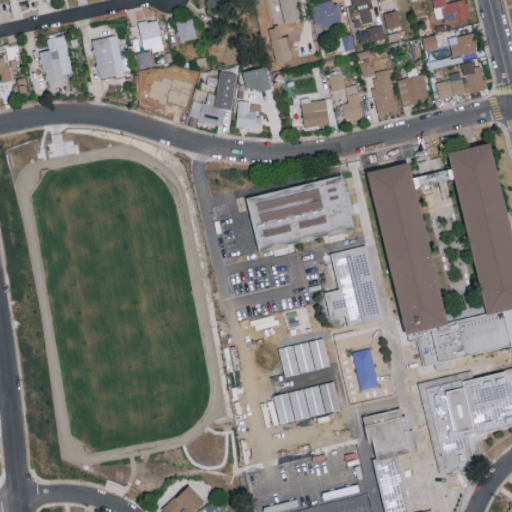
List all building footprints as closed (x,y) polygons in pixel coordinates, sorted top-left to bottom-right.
[(206,0),(210,15),(228,11),(225,0),(206,0)] [(280,0),(284,23),(300,20),(296,0),(280,0)] [(318,28),(341,23),(336,0),(327,0),(313,4),(318,28)] [(360,15),(371,14),(369,0),(350,0),(351,5),(359,5),(360,15)] [(443,17),(444,22),(470,16),(465,0),(456,0),(447,2),(446,0),(432,0),(437,18),(443,17)] [(383,13),(387,28),(402,24),(397,9),(383,13)] [(138,23),(144,49),(151,47),(152,52),(164,49),(157,18),(138,23)] [(176,19),(179,40),(196,38),(194,18),(176,19)] [(370,41),(385,38),(382,24),(367,27),(370,41)] [(457,42),(450,44),(452,55),(477,51),(474,32),(456,35),(457,42)] [(91,39),(99,77),(130,71),(127,53),(121,54),(117,34),(91,39)] [(338,50),(354,48),(352,34),(336,36),(338,50)] [(425,50),(438,47),(435,34),(422,37),(425,50)] [(72,72),(65,35),(54,37),(56,48),(40,51),(47,88),(66,85),(63,73),(72,72)] [(272,39),(275,61),(293,58),(290,36),(272,39)] [(137,52),(140,67),(154,65),(151,49),(137,52)] [(0,96),(1,96),(0,87),(0,81),(13,80),(10,63),(6,64),(4,56),(0,56),(0,96)] [(360,60),(363,76),(374,74),(371,58),(360,60)] [(439,98),(486,89),(481,65),(462,68),(462,71),(449,73),(450,79),(436,81),(439,98)] [(271,88),(266,66),(242,71),(246,87),(256,85),(258,91),(271,88)] [(396,109),(388,68),(370,72),(379,113),(396,109)] [(231,109),(237,73),(220,70),(216,94),(208,93),(206,102),(192,100),(189,116),(198,117),(198,121),(222,125),(225,108),(231,109)] [(332,90),(345,87),(342,72),(328,75),(332,90)] [(401,104),(428,102),(425,74),(398,77),(401,104)] [(181,113),(188,91),(160,83),(154,104),(181,113)] [(349,101),(341,103),(346,121),(365,116),(357,83),(345,85),(349,101)] [(329,124),(326,99),(302,102),(304,126),(329,124)] [(249,111),(250,100),(238,100),(236,127),(259,128),(260,111),(249,111)] [(511,303),(495,307),(483,310),(471,256),(457,195),(446,145),(486,136),(494,165),(501,195),(508,224),(511,242),(511,303)] [(434,270),(446,317),(447,321),(443,322),(434,323),(402,329),(399,318),(392,289),(387,290),(379,257),(373,227),(366,196),(361,172),(364,166),(372,164),(404,156),(415,195),(430,256),(434,270)] [(312,239),(257,251),(251,225),(245,197),(245,194),(251,193),(312,177),(339,170),(346,196),(355,230),(312,239)] [(374,322),(347,327),(345,318),(331,257),(330,251),(366,243),(369,257),(373,274),(384,318),(384,320),(374,322)] [(435,368),(423,368),(414,328),(434,323),(443,322),(447,321),(463,317),(495,310),(511,306),(511,346),(495,350),(446,360),(450,367),(435,368)] [(277,380),(272,381),(272,380),(268,352),(313,341),(326,338),(334,366),(313,371),(277,380)] [(377,386),(370,348),(359,350),(362,366),(366,365),(367,369),(360,371),(363,388),(377,386)] [(482,465),(444,471),(437,439),(435,432),(425,386),(435,384),(464,378),(495,371),(511,367),(511,428),(496,432),(486,434),(486,439),(486,440),(479,440),(482,465)] [(314,417),(280,424),(276,395),(314,387),(337,382),(345,410),(314,417)] [(401,409),(407,429),(414,429),(417,439),(420,452),(398,454),(409,500),(412,511),(431,509),(431,511),(385,511),(382,501),(375,473),(366,440),(360,416),(374,414),(401,409)] [(162,509),(163,511),(184,511),(186,510),(187,511),(192,511),(205,500),(189,483),(162,509)] [(197,511),(209,511),(212,511),(222,511),(225,510),(219,498),(197,510),(197,511)]
